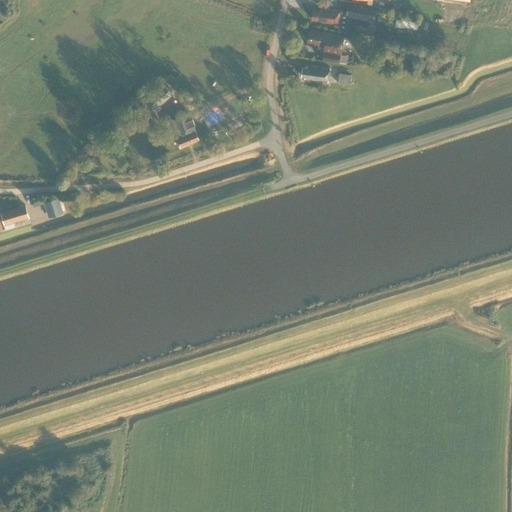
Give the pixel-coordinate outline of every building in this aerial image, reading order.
[(374,20),(376,8),(348,2),(346,14),(350,15),(374,20)] [(323,21),(339,23),(340,10),(321,8),(321,10),(313,9),(312,18),(323,20),(323,21)] [(388,22),(389,16),(379,14),(377,20),(388,22)] [(417,28),(418,21),(396,18),(395,26),(417,28)] [(324,50),(340,52),(344,35),(334,33),(310,29),(310,31),(308,41),(318,43),(318,44),(325,45),(324,50)] [(322,60),(345,63),(346,55),(340,54),(340,52),(324,50),(322,60)] [(305,78),(328,82),(330,68),(307,65),(307,67),(303,67),(302,75),(306,76),(305,78)] [(338,83),(350,84),(351,74),(339,72),(338,83)] [(162,103),(173,93),(164,83),(153,93),(162,103)] [(200,139),(189,111),(166,120),(175,143),(179,142),(181,147),(188,144),(188,143),(200,139)] [(245,128),(242,119),(235,122),(238,130),(245,128)] [(44,201),(48,216),(62,212),(58,197),(44,201)] [(29,216),(25,204),(0,211),(0,228),(5,227),(4,224),(29,216)]
